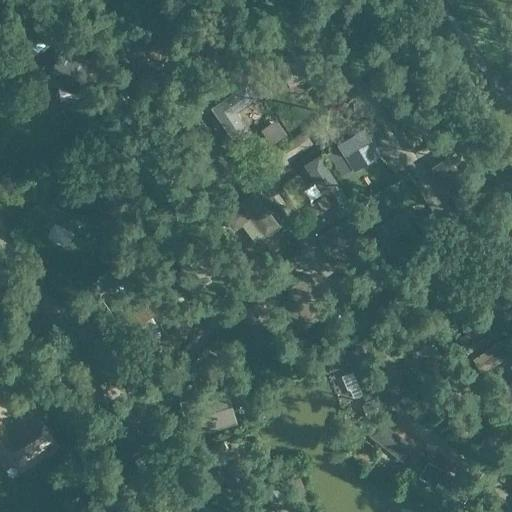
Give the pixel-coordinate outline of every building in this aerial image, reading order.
[(185,17),(212,0),(182,0),(177,4),(185,17)] [(361,0),(368,9),(380,0),(333,0),(338,7),(347,0),(361,0)] [(238,48),(251,40),(235,13),(200,33),(208,46),(230,33),(238,48)] [(19,42),(15,46),(17,47),(28,59),(46,41),(54,33),(41,20),(33,28),(19,42)] [(406,56),(419,47),(402,21),(367,44),(375,56),(397,42),(406,56)] [(307,43),(278,62),(283,69),(294,86),(309,76),(316,86),(329,77),(307,43)] [(77,91),(91,62),(66,50),(51,78),(77,91)] [(259,61),(249,68),(254,75),(264,69),(259,61)] [(227,62),(216,67),(220,75),(231,70),(227,62)] [(241,69),(230,77),(236,87),(247,79),(241,69)] [(283,69),(270,78),(281,94),(294,86),(283,69)] [(459,108),(443,82),(416,98),(432,124),(459,108)] [(237,111),(256,98),(247,85),(214,107),(238,142),(252,133),(237,111)] [(141,127),(153,119),(141,101),(130,109),(141,127)] [(363,127),(340,141),(346,152),(356,168),(379,154),(363,127)] [(336,149),(326,155),(330,162),(340,156),(336,149)] [(308,165),(312,171),(339,212),(352,203),(325,162),(321,156),(308,165)] [(448,159),(434,168),(463,209),(476,200),(448,159)] [(112,192),(109,200),(67,181),(55,206),(99,226),(108,207),(119,212),(125,197),(112,192)] [(256,192),(226,215),(236,229),(253,216),(267,235),(281,225),(256,192)] [(214,205),(219,211),(226,205),(222,199),(214,205)] [(199,226),(209,219),(203,210),(193,217),(199,226)] [(511,213),(478,232),(486,247),(507,235),(510,240),(511,239),(511,213)] [(392,220),(376,228),(378,232),(389,253),(416,238),(403,214),(392,220)] [(310,224),(314,231),(324,225),(320,218),(310,224)] [(372,255),(376,262),(386,256),(383,249),(372,255)] [(425,294),(457,277),(443,251),(411,268),(425,294)] [(404,253),(393,258),(396,265),(407,260),(404,253)] [(162,271),(167,267),(161,258),(152,264),(155,269),(162,271)] [(355,293),(356,293),(390,277),(392,276),(385,263),(349,280),(355,293)] [(292,293),(309,323),(332,310),(313,275),(289,288),(292,293)] [(114,306),(130,330),(150,317),(167,306),(158,292),(144,301),(138,291),(114,306)] [(259,346),(283,335),(266,299),(242,310),(259,346)] [(418,304),(423,314),(430,311),(425,300),(418,304)] [(503,330),(495,317),(461,338),(469,351),(503,330)] [(445,322),(451,331),(457,327),(451,318),(445,322)] [(399,346),(443,339),(440,323),(396,329),(399,346)] [(511,352),(511,341),(509,337),(475,358),(483,371),(511,352)] [(362,347),(347,353),(343,355),(340,348),(325,354),(331,369),(350,361),(366,398),(380,392),(362,347)] [(462,385),(464,388),(471,383),(469,380),(461,368),(431,389),(440,401),(462,385)] [(483,385),(489,394),(495,391),(489,381),(483,385)] [(511,401),(511,383),(498,392),(506,405),(511,401)] [(216,392),(182,403),(192,435),(226,425),(216,392)] [(379,413),(373,401),(364,405),(370,418),(379,413)] [(511,411),(503,418),(510,428),(511,426),(511,411)] [(398,413),(391,417),(397,428),(404,424),(398,413)] [(53,440),(39,417),(10,436),(0,420),(0,460),(2,464),(15,456),(18,462),(53,440)] [(413,465),(423,452),(383,421),(373,434),(413,465)] [(234,491),(247,483),(221,442),(208,451),(234,491)] [(274,462),(270,473),(279,476),(284,465),(274,462)] [(466,500),(474,486),(431,462),(423,476),(466,500)] [(285,497),(281,489),(269,495),(274,503),(285,497)]
